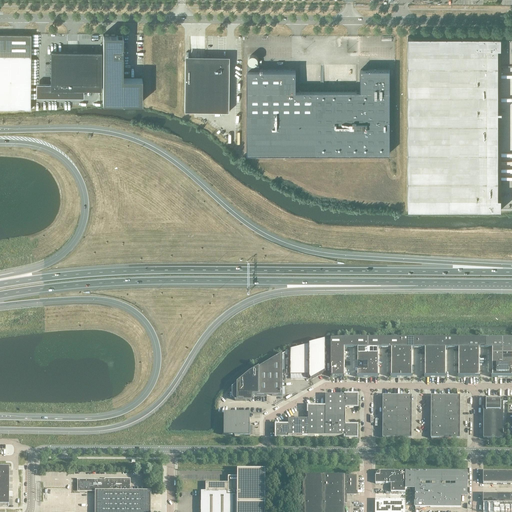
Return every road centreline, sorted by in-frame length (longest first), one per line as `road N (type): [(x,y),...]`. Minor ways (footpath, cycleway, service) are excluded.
road 1 (motorway): [(511,271),(301,249),(264,234),(132,137),(0,131)]
road 2 (motorway): [(511,271),(169,269),(0,284)]
road 3 (unclassified): [(511,22),(0,19)]
road 4 (motorway): [(0,429),(94,431),(139,418),(166,397),(223,316),(267,293),(417,281)]
road 5 (motorway): [(0,294),(100,282),(417,281)]
road 6 (motorway): [(0,304),(121,304),(150,326),(158,358),(148,394),(117,412),(0,417)]
road 7 (motorway): [(0,141),(62,157),(86,197),(70,250),(0,277)]
road 8 (unclassified): [(265,451),(272,416),(327,385),(367,386)]
